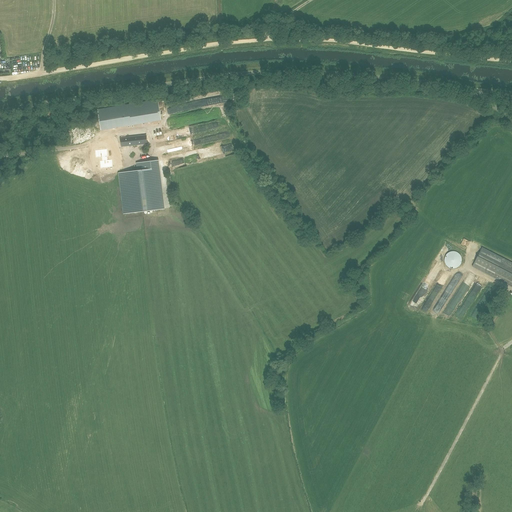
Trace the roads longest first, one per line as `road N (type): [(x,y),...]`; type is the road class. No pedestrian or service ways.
road 1 (unclassified): [(511,120),(449,85),(279,72),(0,111)]
road 2 (track): [(265,40),(511,60)]
road 3 (track): [(0,78),(223,44)]
